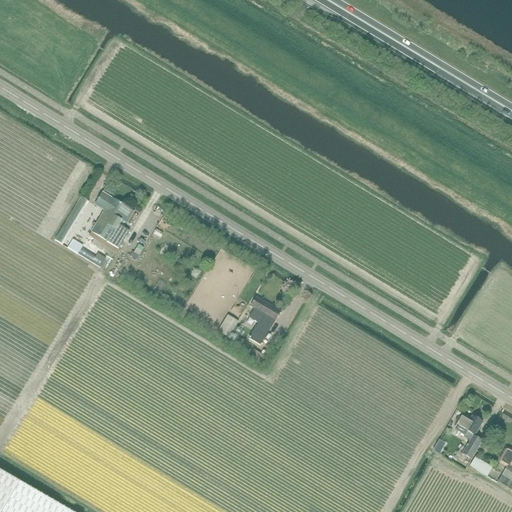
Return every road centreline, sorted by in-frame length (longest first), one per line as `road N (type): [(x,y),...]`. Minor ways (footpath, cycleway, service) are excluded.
road 1 (tertiary): [(511,398),(0,86)]
road 2 (primary): [(511,112),(326,0)]
